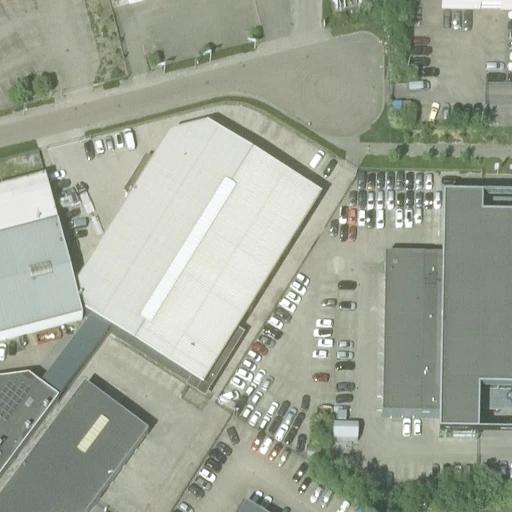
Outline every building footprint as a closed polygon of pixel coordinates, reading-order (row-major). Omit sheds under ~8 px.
[(511,0),(440,0),(440,10),(511,10),(511,0)] [(125,197),(130,201),(77,286),(86,318),(202,390),(320,199),(207,129),(169,139),(154,163),(148,159),(125,197)] [(0,342),(82,321),(57,225),(44,179),(0,190),(0,342)] [(481,203),(442,203),(441,260),(384,259),(383,299),(383,339),(381,419),(438,420),(438,439),(477,440),(478,395),(511,395),(511,222),(481,222),(481,203)] [(0,480),(58,403),(90,359),(82,353),(60,383),(50,376),(40,391),(28,381),(0,384),(0,480)] [(84,389),(0,500),(0,511),(91,511),(148,436),(84,389)]
